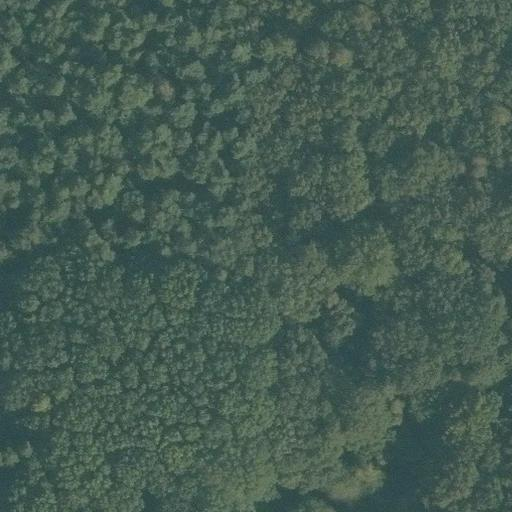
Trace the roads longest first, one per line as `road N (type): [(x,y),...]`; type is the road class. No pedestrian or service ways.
road 1 (track): [(236,511),(265,65),(254,11),(241,0)]
road 2 (track): [(0,407),(193,464),(226,511)]
